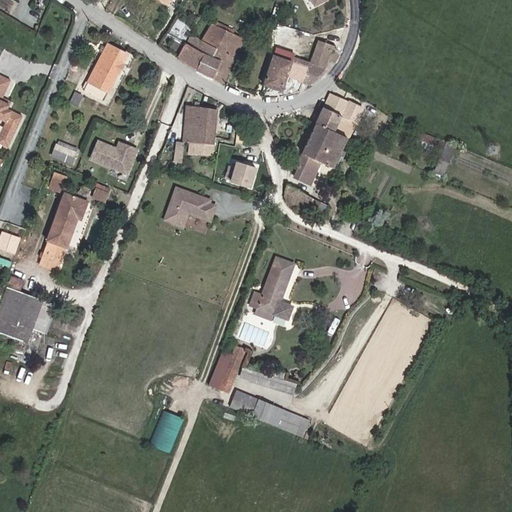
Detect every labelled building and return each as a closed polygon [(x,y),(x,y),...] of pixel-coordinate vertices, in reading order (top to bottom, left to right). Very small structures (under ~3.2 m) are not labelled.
[(169,34),(185,43),(194,26),(179,17),(169,34)] [(58,41),(62,30),(48,25),(44,36),(58,41)] [(213,79),(223,84),(244,40),(212,26),(202,42),(192,36),(186,45),(205,55),(221,62),(213,79)] [(310,85),(325,69),(332,49),(335,50),(336,47),(318,41),(311,64),(292,57),(291,62),(274,56),(263,86),(282,93),(287,77),(310,85)] [(213,79),(221,62),(205,55),(186,45),(185,44),(178,57),(201,73),(213,79)] [(118,74),(119,74),(124,65),(123,64),(127,55),(108,45),(89,83),(109,93),(118,74)] [(0,118),(6,122),(3,128),(15,133),(23,117),(7,109),(9,105),(1,101),(3,97),(11,81),(0,75),(0,118)] [(348,139),(363,109),(348,102),(347,103),(330,94),(322,110),(316,124),(332,131),(348,139)] [(195,152),(212,154),(217,110),(189,106),(184,142),(190,143),(189,154),(194,155),(195,152)] [(321,163),(317,161),(332,131),(316,124),(302,154),(296,166),(299,168),(294,177),(311,185),(321,163)] [(0,144),(7,148),(15,133),(3,128),(0,133),(0,144)] [(321,163),(334,169),(348,139),(332,131),(317,161),(321,163)] [(415,140),(433,147),(436,138),(419,131),(415,140)] [(88,159),(124,177),(136,152),(119,143),(114,152),(109,149),(110,147),(97,141),(88,159)] [(174,162),(181,163),(184,142),(177,141),(174,162)] [(433,175),(441,178),(455,146),(447,143),(433,175)] [(71,163),(75,153),(58,146),(54,155),(71,163)] [(248,184),(254,184),(256,171),(249,170),(248,184)] [(50,187),(60,191),(66,176),(56,172),(50,187)] [(290,206),(305,214),(313,199),(288,185),(286,191),(287,203),(290,206)] [(93,197),(105,202),(108,192),(97,188),(93,197)] [(203,199),(176,190),(164,225),(182,232),(187,218),(209,226),(215,211),(213,210),(209,209),(201,206),(203,199)] [(40,264),(59,271),(78,218),(81,220),(88,202),(65,194),(40,264)] [(211,202),(203,199),(201,206),(209,209),(211,202)] [(355,229),(362,232),(366,221),(367,221),(368,220),(359,216),(355,229)] [(1,231),(0,233),(0,248),(8,250),(12,234),(1,231)] [(255,293),(250,306),(257,309),(255,314),(270,320),(272,315),(287,320),(292,307),(280,303),(294,265),(278,258),(263,296),(255,293)] [(8,287),(18,291),(22,281),(11,278),(8,287)] [(33,330),(43,334),(53,304),(18,291),(8,287),(0,308),(0,333),(22,342),(28,328),(33,330)] [(22,342),(27,344),(33,330),(28,328),(22,342)] [(227,368),(237,372),(247,351),(236,346),(233,354),(227,368)] [(227,368),(233,354),(222,349),(207,383),(218,388),(227,368)] [(251,366),(248,373),(277,386),(280,379),(268,374),(271,366),(263,363),(259,370),(251,366)] [(218,388),(228,393),(237,372),(227,368),(218,388)] [(264,412),(267,405),(237,392),(234,399),(264,412)] [(230,407),(280,429),(286,413),(267,405),(264,412),(234,399),(230,407)] [(184,419),(161,410),(148,444),(170,453),(184,419)]
